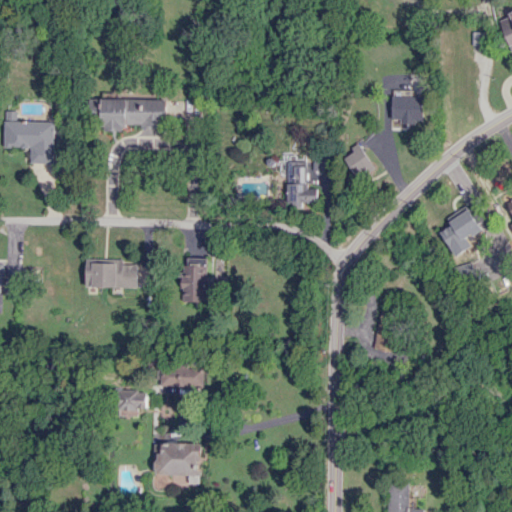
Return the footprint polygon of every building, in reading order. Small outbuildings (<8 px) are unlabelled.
[(511,13),(499,18),(511,53),(511,52),(511,13)] [(472,44),(484,45),(485,32),(472,32),(472,44)] [(422,122),(423,96),(412,96),(413,90),(392,90),(392,119),(400,119),(400,122),(422,122)] [(101,98),(100,130),(124,131),(124,125),(164,125),(165,99),(101,98)] [(54,121),(17,121),(18,111),(5,110),(4,147),(30,148),(30,163),(53,163),(54,121)] [(343,154),(354,178),(373,169),(362,145),(343,154)] [(472,246),(467,238),(481,230),(468,208),(450,219),(453,224),(440,231),(455,256),(472,246)] [(124,259),(87,258),(86,286),(137,287),(138,264),(124,264),(124,259)] [(207,302),(208,258),(184,258),(183,301),(207,302)] [(453,267),(457,284),(476,279),(472,262),(453,267)] [(376,350),(396,350),(397,309),(378,309),(376,350)] [(162,386),(205,386),(205,368),(161,368),(162,386)] [(175,388),(173,425),(189,426),(191,388),(175,388)] [(147,409),(146,389),(116,390),(116,409),(147,409)] [(156,474),(191,475),(191,483),(201,483),(202,443),(162,442),(162,453),(156,453),(156,474)] [(387,511),(409,511),(408,482),(386,482),(387,511)]
